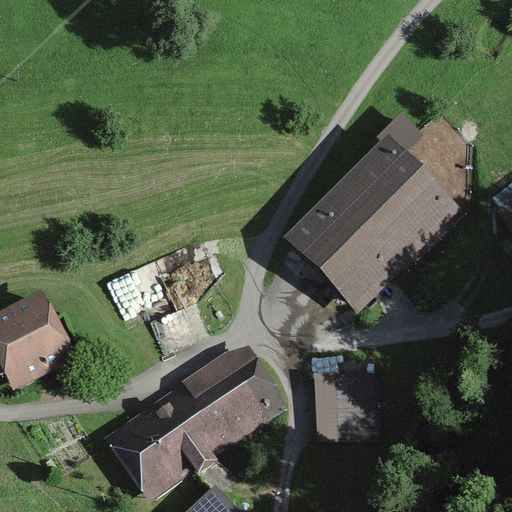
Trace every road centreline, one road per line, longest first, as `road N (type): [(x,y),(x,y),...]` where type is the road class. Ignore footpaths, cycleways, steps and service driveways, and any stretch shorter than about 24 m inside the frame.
road 1 (track): [(447,0),(354,115),(273,247),(264,285),(268,328),(302,406),(283,511)]
road 2 (track): [(0,417),(102,411),(268,328),(335,342),(511,311)]
